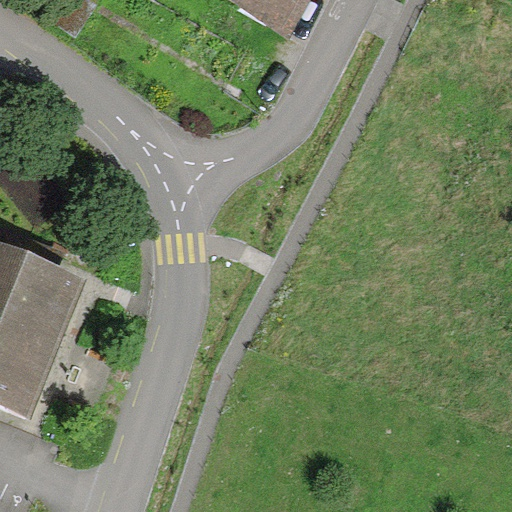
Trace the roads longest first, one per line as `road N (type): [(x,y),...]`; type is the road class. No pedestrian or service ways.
road 1 (residential): [(181,181),(177,309),(154,416),(118,511)]
road 2 (residential): [(362,0),(306,112),(181,181)]
road 3 (residential): [(0,33),(121,118),(181,181)]
